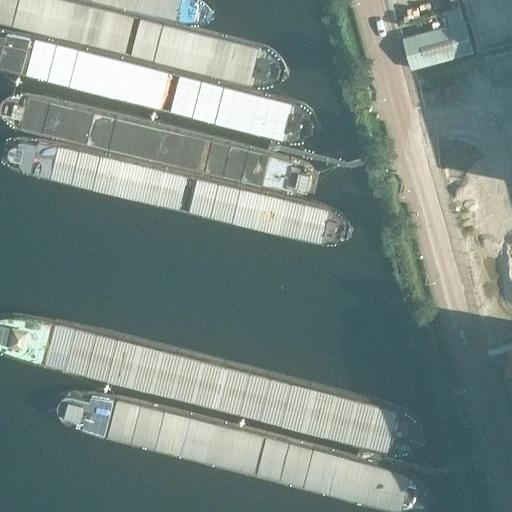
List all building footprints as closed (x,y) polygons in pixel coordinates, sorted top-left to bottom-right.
[(511,41),(511,0),(463,0),(465,5),(478,51),(511,41)] [(448,11),(452,23),(465,20),(461,7),(448,11)] [(473,51),(465,20),(452,23),(403,36),(411,67),(473,51)] [(422,105),(511,79),(511,47),(414,75),(422,105)] [(511,79),(422,105),(423,110),(511,84),(511,79)] [(511,156),(502,120),(495,122),(511,185),(511,156)] [(511,185),(495,122),(467,130),(473,154),(437,163),(487,350),(511,343),(511,185)] [(280,150),(349,166),(348,164),(347,161),(281,144),(280,150)] [(436,158),(437,163),(473,154),(472,148),(436,158)]
